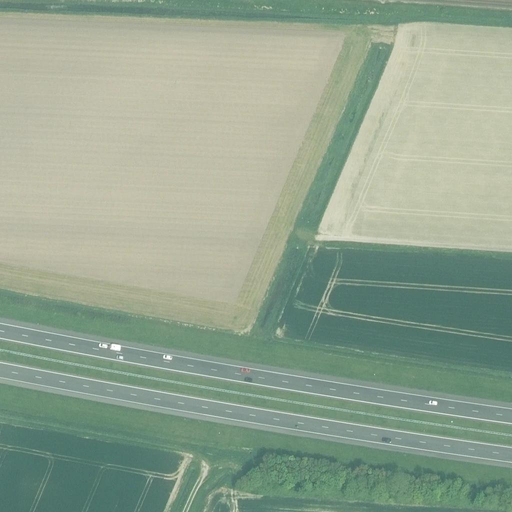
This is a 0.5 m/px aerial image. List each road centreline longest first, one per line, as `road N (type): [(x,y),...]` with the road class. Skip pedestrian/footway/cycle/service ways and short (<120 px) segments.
road 1 (motorway): [(0,368),(511,454)]
road 2 (motorway): [(511,414),(0,329)]
road 3 (track): [(511,249),(316,237)]
